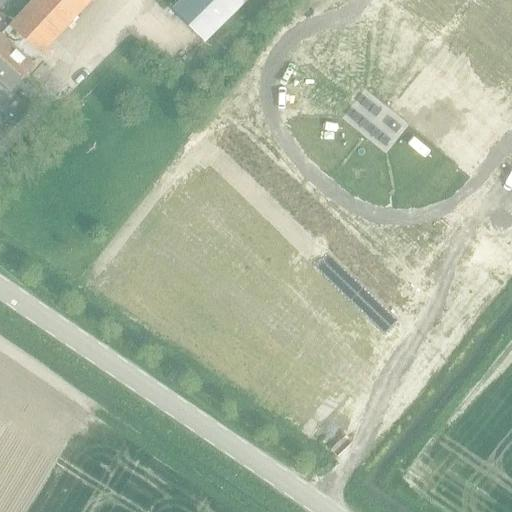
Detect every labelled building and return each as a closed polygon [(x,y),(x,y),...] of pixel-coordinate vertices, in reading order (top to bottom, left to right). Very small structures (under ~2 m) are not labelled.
[(34,0),(0,36),(0,81),(11,92),(95,0),(34,0)] [(0,0),(0,9),(8,0),(0,0)] [(185,0),(174,12),(205,44),(248,0),(185,0)] [(360,105),(367,111),(373,104),(366,98),(360,105)] [(368,112),(375,117),(381,110),(374,105),(368,112)] [(357,124),(362,117),(355,111),(349,118),(357,124)] [(370,123),(363,118),(358,125),(365,130),(370,123)] [(388,128),(395,134),(401,126),(394,121),(388,128)] [(376,140),(382,133),(375,127),(369,134),(376,140)] [(383,134),(378,141),(385,146),(390,139),(383,134)]
